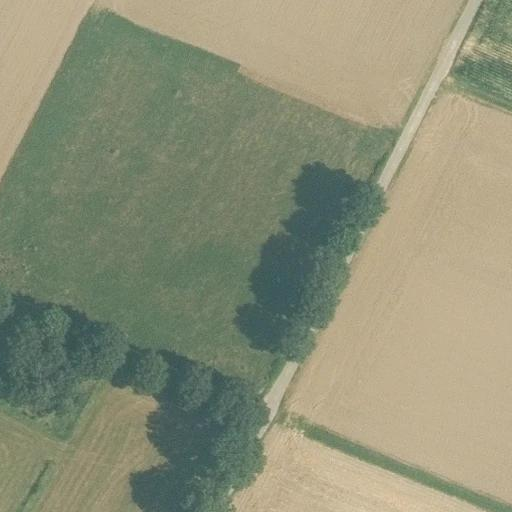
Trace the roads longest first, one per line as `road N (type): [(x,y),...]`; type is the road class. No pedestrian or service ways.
road 1 (track): [(477,0),(212,511)]
road 2 (track): [(0,310),(483,511)]
